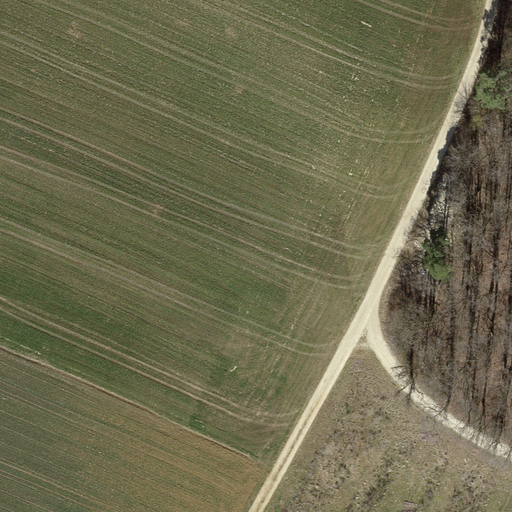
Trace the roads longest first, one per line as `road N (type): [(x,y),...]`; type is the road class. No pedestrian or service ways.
road 1 (track): [(493,0),(477,65),(364,317),(256,511)]
road 2 (track): [(364,317),(412,384),(463,427),(511,452)]
